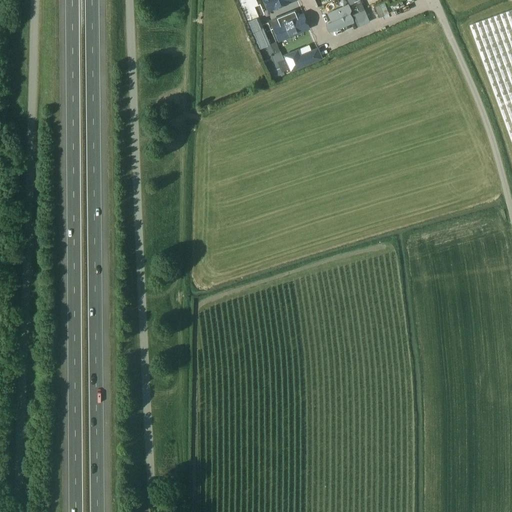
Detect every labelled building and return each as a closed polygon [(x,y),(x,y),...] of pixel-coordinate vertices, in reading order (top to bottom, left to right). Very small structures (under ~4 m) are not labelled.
[(265,14),(260,4),(258,5),(256,0),(239,0),(249,21),(265,14)] [(294,0),(260,0),(267,15),(296,3),(294,0)] [(355,2),(358,10),(364,7),(360,0),(350,0),(352,4),(355,2)] [(384,16),(382,10),(379,5),(374,7),(377,13),(379,18),(380,18),(384,16)] [(364,25),(370,22),(368,17),(365,10),(364,7),(358,10),(364,25)] [(511,9),(469,25),(511,142),(511,9)] [(278,26),(271,29),(277,45),(310,32),(303,16),(296,19),(294,14),(276,22),(278,26)] [(339,21),(325,27),(328,35),(354,24),(350,16),(345,19),(343,14),(337,16),(339,21)] [(272,48),(262,52),(270,71),(273,80),(285,75),(283,72),(288,70),(279,49),(278,46),(272,48)] [(297,51),(283,57),(290,75),(322,62),(317,50),(300,57),(297,51)]
